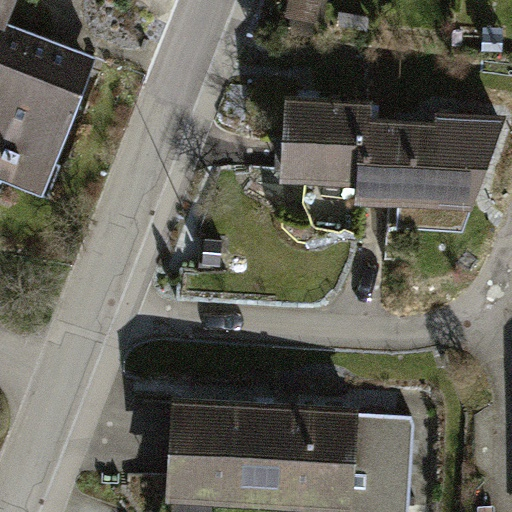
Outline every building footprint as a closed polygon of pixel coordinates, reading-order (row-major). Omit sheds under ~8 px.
[(52,43),(0,23),(0,170),(44,187),(90,67),(49,51),(52,43)] [(509,33),(486,31),(484,52),(507,54),(509,33)] [(369,105),(291,101),(288,170),(361,174),(364,120),(368,120),(369,105)] [(506,127),(368,120),(364,120),(361,174),(361,193),(482,198),(506,127)] [(415,413),(177,400),(172,493),(342,503),(341,511),(409,511),(414,421),(415,413)]
